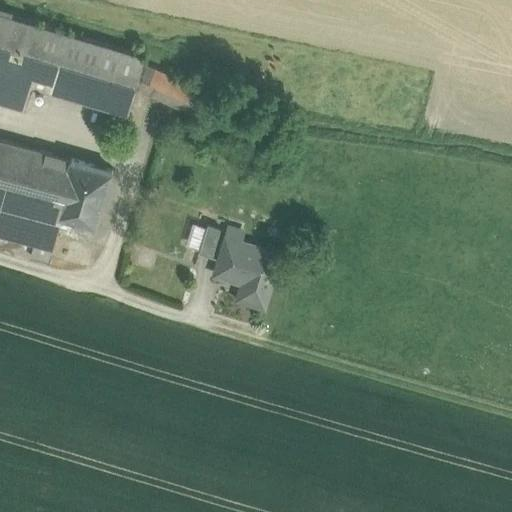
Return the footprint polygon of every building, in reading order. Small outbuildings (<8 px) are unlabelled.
[(145,56),(0,12),(0,102),(26,110),(33,85),(128,113),(145,56)] [(208,91),(145,63),(137,88),(197,115),(208,91)] [(221,131),(215,154),(250,164),(257,142),(221,131)] [(71,159),(0,139),(0,196),(54,213),(71,159)] [(112,171),(71,159),(54,213),(57,214),(96,225),(112,171)] [(54,213),(0,196),(0,231),(35,240),(38,229),(52,229),(57,214),(54,213)] [(221,228),(208,224),(199,253),(212,257),(221,228)] [(280,253),(240,241),(242,231),(229,227),(220,259),(228,262),(224,276),(243,282),(238,298),(264,306),(280,253)]
